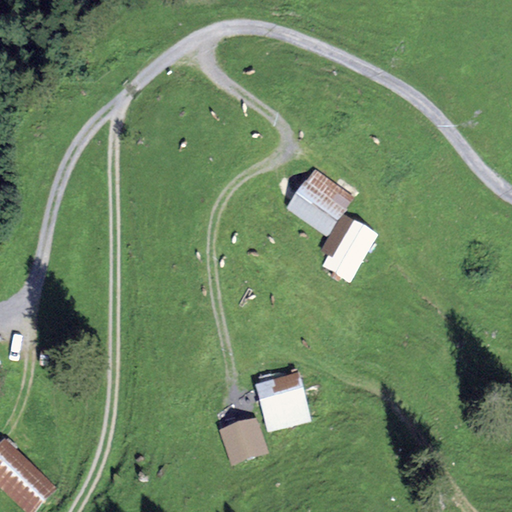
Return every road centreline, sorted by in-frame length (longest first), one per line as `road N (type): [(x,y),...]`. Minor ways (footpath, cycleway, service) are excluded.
road 1 (track): [(511,189),(488,178),(414,95),(275,20),(177,32),(113,101)]
road 2 (track): [(113,101),(113,411),(106,450),(75,511)]
road 3 (track): [(209,221),(245,173),(294,159),(253,109),(169,39)]
road 4 (track): [(113,101),(75,149),(18,300),(0,303)]
road 5 (track): [(209,221),(208,273),(234,384)]
